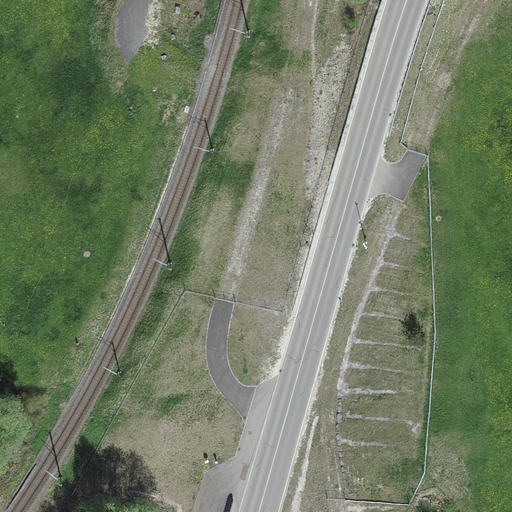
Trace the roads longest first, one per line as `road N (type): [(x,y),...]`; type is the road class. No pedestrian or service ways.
road 1 (trunk): [(258,511),(406,0)]
road 2 (track): [(480,0),(416,149)]
